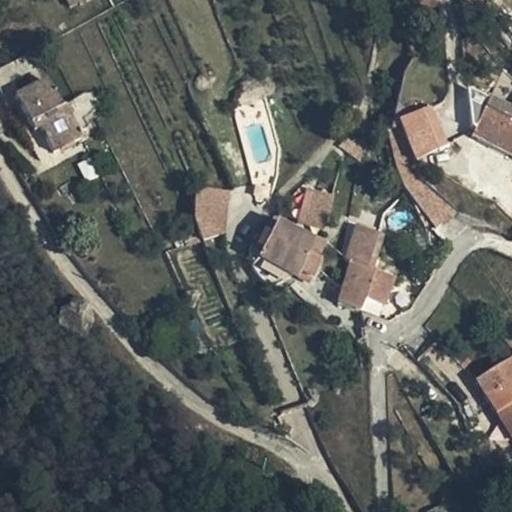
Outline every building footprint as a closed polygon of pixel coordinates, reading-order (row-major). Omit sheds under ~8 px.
[(27,53),(0,68),(0,98),(20,133),(36,123),(53,153),(79,138),(62,108),(59,110),(27,53)] [(416,158),(449,144),(432,102),(399,116),(416,158)] [(511,111),(489,102),(472,139),(511,156),(511,111)] [(229,236),(227,188),(196,189),(197,237),(229,236)] [(319,247),(276,227),(257,264),(295,282),(299,276),(311,281),(315,271),(311,269),(319,247)] [(383,237),(356,228),(344,263),(349,265),(338,306),(359,313),(365,297),(386,304),(394,281),(373,273),(383,237)] [(511,360),(476,383),(511,442),(511,360)] [(447,505),(431,511),(461,511),(456,501),(447,506),(447,505)]
